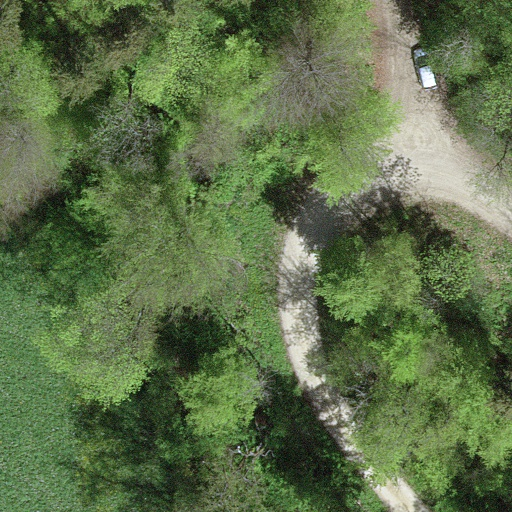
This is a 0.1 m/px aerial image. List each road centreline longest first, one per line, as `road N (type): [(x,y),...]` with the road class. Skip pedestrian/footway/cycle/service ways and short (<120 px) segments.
road 1 (residential): [(411,511),(348,437),(300,342),(298,265),(326,197),(425,135)]
road 2 (track): [(511,215),(425,135),(388,0)]
